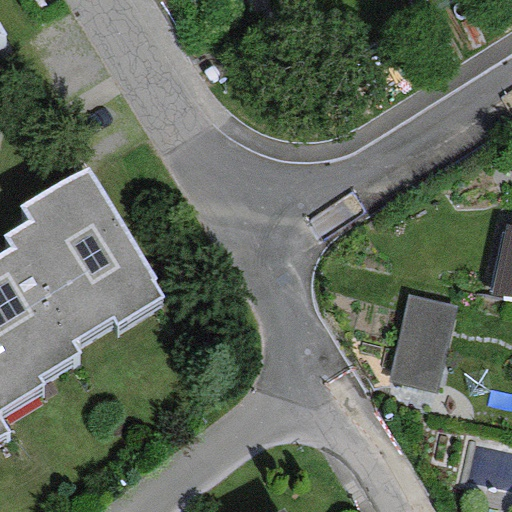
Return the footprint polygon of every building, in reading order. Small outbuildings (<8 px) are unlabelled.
[(0,48),(8,44),(0,30),(0,48)] [(161,299),(92,182),(32,217),(38,227),(13,242),(22,258),(1,270),(0,271),(0,413),(3,419),(52,390),(46,379),(84,356),(79,348),(161,299)] [(511,232),(510,232),(498,300),(511,302),(511,232)] [(393,382),(439,392),(457,303),(411,294),(393,382)] [(3,419),(0,413),(0,443),(13,436),(3,419)]
